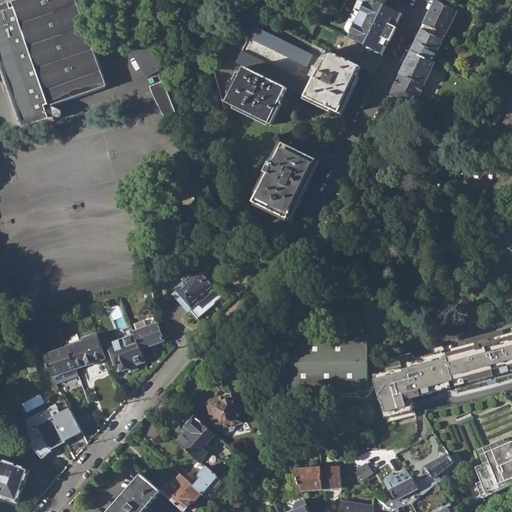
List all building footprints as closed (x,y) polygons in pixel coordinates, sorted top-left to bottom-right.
[(11,0),(4,0),(7,8),(8,10),(14,8),(11,0)] [(11,0),(14,8),(48,106),(106,87),(75,0),(11,0)] [(103,0),(124,36),(141,26),(125,0),(103,0)] [(373,0),(366,0),(347,39),(381,55),(401,13),(373,0)] [(447,0),(435,0),(423,24),(446,35),(457,12),(454,11),(457,5),(447,0)] [(48,106),(14,8),(8,10),(7,8),(0,10),(0,69),(5,85),(17,120),(21,119),(22,123),(45,115),(44,113),(42,108),(48,106)] [(411,51),(433,61),(446,35),(423,24),(411,51)] [(247,39),(305,67),(311,56),(252,27),(247,39)] [(124,39),(146,76),(162,67),(140,30),(124,39)] [(361,68),(372,73),(381,55),(347,39),(346,39),(337,57),(361,68)] [(411,51),(389,96),(396,99),(405,99),(408,92),(423,99),(429,87),(425,85),(436,63),(433,61),(411,51)] [(308,98),(339,113),(361,68),(337,57),(326,52),(324,55),(328,56),(321,72),(315,69),(311,78),(316,81),(308,98)] [(227,105),(271,125),(289,90),(305,97),(310,86),(240,53),(235,64),(244,69),(227,105)] [(497,67),(505,71),(508,64),(500,60),(497,67)] [(500,87),(511,92),(511,65),(510,65),(500,87)] [(157,77),(161,87),(165,85),(161,76),(157,77)] [(163,91),(174,125),(178,123),(166,89),(163,91)] [(48,106),(42,108),(44,113),(47,112),(49,115),(57,117),(59,116),(61,113),(59,109),(52,107),(48,107),(48,106)] [(476,135),(506,150),(511,137),(511,135),(483,121),(476,135)] [(255,204),(289,220),(317,160),(283,144),(273,165),(271,164),(266,174),(269,175),(255,204)] [(472,253),(471,247),(468,243),(464,239),(459,238),(453,237),(448,239),(444,242),(441,247),(440,252),(440,257),(442,262),(446,266),(450,269),(456,270),(461,269),(466,267),(470,263),(472,258),(472,253)] [(137,274),(140,285),(146,284),(143,273),(137,274)] [(191,315),(198,323),(230,295),(215,278),(209,283),(205,279),(203,281),(201,279),(194,285),(190,281),(178,292),(191,315)] [(136,294),(140,305),(154,300),(151,290),(149,291),(136,294)] [(0,306),(0,321),(16,318),(12,304),(0,306)] [(18,322),(21,329),(34,325),(31,319),(18,322)] [(135,335),(140,349),(163,340),(157,323),(133,331),(135,335)] [(301,333),(287,333),(287,385),(374,386),(375,377),(368,377),(364,376),(365,334),(301,333)] [(68,347),(76,369),(105,358),(97,336),(96,334),(82,339),(83,341),(68,347)] [(114,358),(118,370),(144,361),(140,349),(135,335),(109,345),(104,334),(97,336),(105,358),(106,361),(114,358)] [(375,377),(385,417),(411,410),(407,397),(511,369),(511,346),(447,363),(446,358),(375,377)] [(44,355),(52,377),(76,369),(68,347),(44,355)] [(447,351),(405,363),(407,368),(449,356),(447,351)] [(22,354),(28,373),(35,371),(29,352),(22,354)] [(207,403),(215,430),(221,428),(223,428),(223,429),(227,431),(233,429),(235,425),(235,424),(242,422),(237,405),(236,404),(235,404),(230,392),(209,399),(207,403)] [(511,397),(500,403),(500,405),(511,400),(511,397)] [(237,405),(242,422),(245,421),(237,405)] [(39,425),(26,431),(20,434),(43,460),(51,451),(50,449),(64,441),(53,419),(49,409),(37,421),(39,425)] [(53,419),(64,441),(81,432),(70,410),(53,419)] [(473,414),(459,420),(459,422),(474,416),(473,414)] [(177,441),(201,462),(212,448),(208,444),(215,435),(194,416),(185,426),(188,429),(177,441)] [(320,435),(324,440),(345,429),(341,423),(320,435)] [(290,451),(292,456),(319,442),(318,435),(296,447),(290,451)] [(511,438),(492,446),(495,452),(511,444),(511,438)] [(484,483),(487,491),(511,480),(511,444),(495,452),(488,454),(491,463),(478,469),(484,483)] [(260,473),(263,478),(292,457),(292,456),(290,451),(260,473)] [(425,466),(431,473),(434,478),(454,463),(457,467),(464,463),(457,452),(450,457),(448,453),(425,466)] [(0,496),(17,502),(28,471),(15,466),(15,465),(5,461),(5,462),(0,460),(0,496)] [(372,472),(366,463),(357,469),(363,479),(372,472)] [(321,468),(323,488),(342,486),(340,466),(321,468)] [(202,492),(213,501),(227,484),(206,467),(198,475),(200,477),(194,484),(202,492)] [(295,468),(302,490),(323,488),(321,468),(321,467),(295,468)] [(390,489),(391,489),(391,488),(413,477),(407,469),(396,474),(393,472),(385,476),(384,479),(390,489)] [(431,473),(416,482),(420,489),(422,495),(437,482),(434,478),(431,473)] [(162,491),(184,510),(190,503),(192,504),(202,492),(194,484),(181,474),(171,484),(170,483),(169,484),(165,480),(158,487),(162,491)] [(143,511),(162,491),(158,487),(143,475),(109,511),(143,511)] [(416,482),(413,477),(391,488),(391,489),(397,500),(404,496),(409,504),(412,503),(415,501),(412,493),(420,489),(416,482)] [(511,480),(487,491),(484,483),(478,485),(483,499),(511,486),(511,480)] [(412,493),(415,501),(422,495),(420,489),(412,493)] [(392,511),(393,508),(386,506),(375,496),(373,506),(372,508),(375,508),(385,510),(384,511),(392,511)] [(308,511),(305,499),(296,503),(294,508),(285,511),(308,511)] [(390,499),(386,506),(393,508),(398,508),(394,501),(390,499)] [(339,511),(371,511),(372,508),(373,506),(341,500),(339,511)]
